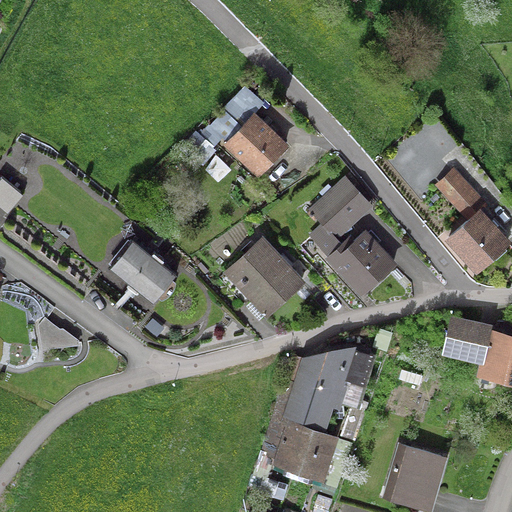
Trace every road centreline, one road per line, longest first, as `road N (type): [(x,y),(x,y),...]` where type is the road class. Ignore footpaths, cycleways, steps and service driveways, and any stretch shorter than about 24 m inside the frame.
road 1 (residential): [(203,0),(363,162),(474,297)]
road 2 (residential): [(474,297),(401,308),(160,375)]
road 3 (residential): [(160,375),(68,409),(0,490)]
road 4 (residential): [(0,254),(160,375)]
